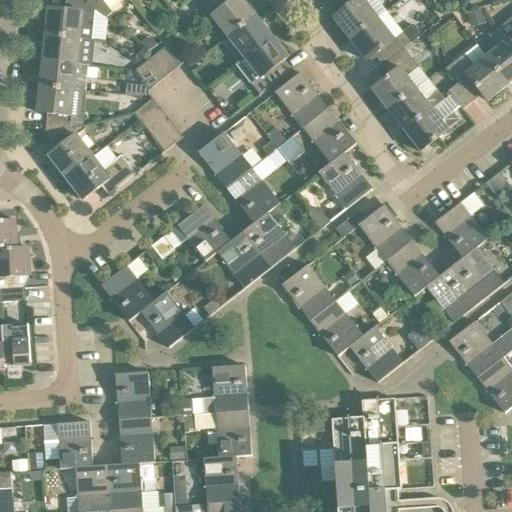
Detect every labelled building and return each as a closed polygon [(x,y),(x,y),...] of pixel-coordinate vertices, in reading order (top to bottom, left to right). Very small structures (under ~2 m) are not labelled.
[(48,9),(45,36),(80,40),(91,41),(94,11),(105,19),(106,18),(91,7),(81,0),(66,0),(66,1),(65,11),(48,9)] [(81,0),(91,7),(106,18),(112,14),(109,10),(121,0),(81,0)] [(244,1),(243,0),(231,0),(231,1),(229,0),(213,0),(204,7),(228,38),(255,16),(244,1)] [(350,41),(379,18),(364,0),(336,0),(333,3),(340,13),(333,19),(350,41)] [(411,43),(410,41),(405,35),(386,12),(379,18),(350,41),(367,63),(376,56),(383,66),(404,49),(411,43)] [(470,28),(481,25),(478,13),(467,16),(470,28)] [(272,36),(255,16),(228,38),(243,58),(272,36)] [(511,17),(509,20),(497,29),(507,41),(511,47),(511,17)] [(414,27),(405,35),(410,41),(419,34),(414,27)] [(486,57),(508,86),(511,82),(511,47),(507,41),(497,29),(489,36),(499,47),(486,57)] [(77,65),(80,40),(45,36),(42,61),(77,65)] [(259,96),(268,89),(268,90),(288,74),(280,65),(288,58),(272,36),(243,58),(244,58),(235,65),(259,96)] [(152,40),(150,39),(147,39),(145,40),(141,43),(148,52),(157,46),(154,42),(152,40)] [(170,74),(181,66),(166,47),(155,56),(170,74)] [(390,76),(374,89),(372,90),(388,111),(416,89),(407,77),(419,68),(404,49),(383,66),(390,76)] [(508,86),(486,57),(474,66),(465,55),(446,70),(453,79),(458,85),(473,103),(482,96),(487,102),(508,86)] [(159,83),(170,74),(155,56),(145,63),(159,83)] [(75,90),(77,65),(42,61),(39,87),(75,90)] [(145,63),(140,67),(135,71),(150,90),(159,83),(145,63)] [(303,130),(329,110),(301,74),(275,94),(303,130)] [(126,96),(139,97),(140,86),(127,85),(126,96)] [(463,111),(473,103),(458,85),(450,90),(448,92),(451,95),(460,107),(463,111)] [(45,137),(71,130),(75,90),(39,87),(37,113),(48,114),(45,137)] [(416,89),(388,111),(404,132),(432,110),(433,110),(445,101),(438,92),(426,101),(416,89)] [(432,110),(404,132),(421,153),(461,122),(454,112),(460,107),(451,95),(445,101),(433,110),(432,110)] [(153,99),(150,101),(134,114),(141,123),(160,108),(153,99)] [(160,108),(141,123),(149,133),(168,118),(160,108)] [(345,154),(356,145),(329,110),(303,130),(330,165),(345,154)] [(168,118),(149,133),(156,142),(175,127),(168,118)] [(71,130),(45,137),(55,152),(48,156),(66,179),(92,158),(76,137),(86,129),(84,126),(71,130)] [(156,142),(164,153),(183,138),(175,127),(156,142)] [(285,142),(275,130),(268,136),(277,148),(285,142)] [(253,169),(224,133),(198,154),(226,189),(253,169)] [(272,142),(269,144),(262,150),(267,157),(277,149),(272,142)] [(296,158),(285,143),(278,149),(289,163),(296,158)] [(345,154),(330,165),(319,174),(346,210),(373,190),(345,154)] [(117,191),(137,175),(121,156),(101,171),(92,158),(66,179),(82,202),(109,181),(117,191)] [(268,213),(268,214),(281,204),(253,169),(226,189),(254,225),(268,213)] [(502,180),(498,175),(487,183),(499,199),(502,196),(502,180)] [(463,259),(477,249),(489,239),(461,203),(435,224),(463,259)] [(280,206),(269,214),(276,222),(286,214),(280,206)] [(413,242),(384,206),(366,220),(359,212),(338,229),(344,237),(358,226),(387,263),(413,242)] [(177,227),(206,263),(214,257),(217,254),(232,243),(203,207),(177,227)] [(511,221),(511,218),(505,209),(491,220),(500,231),(511,221)] [(254,225),(243,234),(270,270),(297,250),(268,214),(268,213),(254,225)] [(327,223),(320,214),(313,220),(320,229),(327,223)] [(0,250),(18,248),(16,221),(0,221),(0,250)] [(217,254),(246,290),(270,270),(243,234),(232,243),(217,254)] [(162,260),(174,251),(164,238),(152,248),(159,257),(162,260)] [(425,289),(440,277),(413,242),(387,263),(415,298),(425,289)] [(18,248),(0,250),(0,289),(0,290),(19,289),(18,279),(30,278),(28,248),(18,248)] [(152,263),(159,257),(152,248),(144,254),(152,263)] [(451,268),(480,304),(505,284),(477,249),(463,259),(451,268)] [(214,257),(206,263),(210,269),(218,262),(214,257)] [(337,302),(308,266),(282,286),(311,323),(337,302)] [(141,313),(155,302),(127,267),(101,287),(129,323),(141,314),(141,313)] [(451,268),(440,277),(425,289),(415,298),(426,289),(454,325),(480,304),(451,268)] [(359,283),(350,271),(343,277),(351,288),(359,283)] [(26,288),(19,289),(0,290),(1,304),(27,302),(26,288)] [(166,293),(155,302),(141,313),(141,314),(156,333),(169,350),(195,329),(166,293)] [(511,293),(511,294),(500,303),(506,311),(509,315),(511,313),(511,293)] [(210,316),(219,309),(213,301),(204,309),(210,316)] [(395,309),(390,301),(382,306),(387,314),(395,309)] [(338,357),(351,348),(364,337),(337,302),(311,323),(338,357)] [(506,311),(500,303),(492,310),(498,317),(506,311)] [(449,343),(477,379),(504,359),(511,352),(511,329),(492,345),(475,322),(449,343)] [(367,324),(360,330),(364,336),(372,330),(367,324)] [(437,338),(428,325),(420,331),(430,344),(437,338)] [(2,333),(5,366),(31,365),(28,328),(12,329),(12,327),(2,328),(2,333)] [(351,348),(365,366),(378,385),(404,364),(376,328),(364,337),(351,348)] [(429,344),(417,329),(407,337),(418,351),(429,344)] [(511,369),(504,359),(477,379),(505,414),(511,408),(511,369)] [(246,367),(212,369),(214,399),(202,400),(203,416),(216,415),(249,413),(246,367)] [(152,420),(148,373),(115,376),(119,422),(152,420)] [(364,419),(332,421),(338,511),(398,511),(397,491),(401,490),(395,400),(363,402),(364,419)] [(173,417),(183,416),(182,402),(172,403),(173,417)] [(191,402),(182,402),(183,416),(183,418),(192,417),(191,402)] [(218,459),(237,458),(252,457),(249,413),(216,415),(218,459)] [(192,417),(183,418),(184,434),(195,433),(195,432),(194,417),(192,417)] [(122,466),(140,465),(155,464),(152,420),(119,422),(122,466)] [(308,423),(309,434),(327,433),(326,421),(308,423)] [(60,471),(75,470),(93,468),(90,423),(57,425),(60,471)] [(423,456),(432,455),(431,443),(422,443),(423,456)] [(183,447),(169,448),(170,462),(185,461),(183,447)] [(43,469),(42,454),(29,455),(30,470),(43,469)] [(203,460),(207,505),(240,503),(237,458),(218,459),(203,460)] [(14,473),(27,472),(26,462),(13,463),(14,473)] [(140,465),(122,466),(106,467),(109,511),(110,511),(143,510),(140,465)] [(93,468),(75,470),(77,511),(109,511),(106,467),(93,468)] [(44,472),(30,473),(30,482),(44,482),(44,472)] [(14,511),(12,474),(0,474),(0,511),(14,511)] [(171,506),(171,495),(160,496),(161,506),(171,506)] [(187,507),(187,496),(174,497),(175,508),(187,507)] [(240,511),(240,503),(207,505),(207,511),(240,511)]
